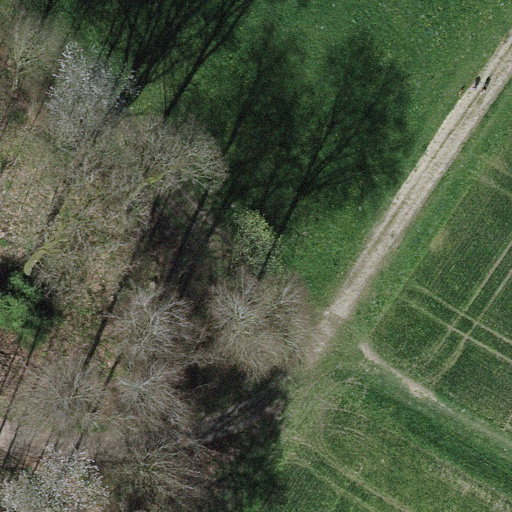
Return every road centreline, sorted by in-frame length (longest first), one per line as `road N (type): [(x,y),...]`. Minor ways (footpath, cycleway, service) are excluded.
road 1 (track): [(330,343),(27,0)]
road 2 (track): [(330,343),(213,428),(58,438),(0,418)]
road 3 (residential): [(511,69),(330,343)]
road 4 (track): [(330,343),(511,441)]
road 5 (track): [(225,511),(330,343)]
